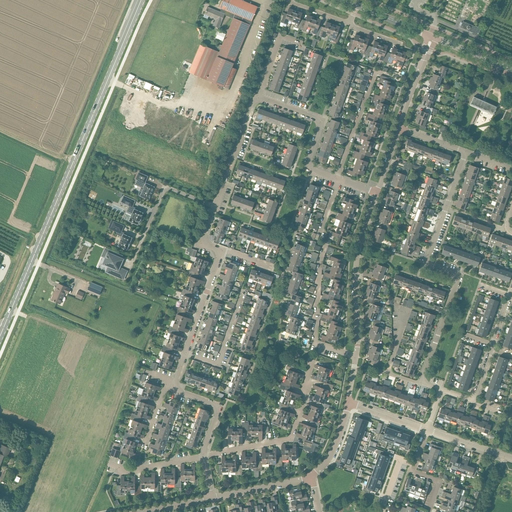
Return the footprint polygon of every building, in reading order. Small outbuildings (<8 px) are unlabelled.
[(192,64),(188,72),(194,74),(193,75),(223,87),(232,68),(234,63),(250,25),(257,7),(240,0),(222,0),(219,8),(221,9),(220,12),(207,7),(204,15),(203,17),(207,19),(208,16),(215,19),(213,26),(214,26),(219,28),(221,23),(224,15),(232,18),(233,19),(225,37),(219,52),(206,46),(200,44),(192,64)] [(292,22),(296,11),(289,8),(287,14),(284,13),(283,16),(281,15),(279,20),(281,20),(280,22),(283,23),(287,25),(288,21),(292,22)] [(300,29),(303,20),(300,19),(302,13),(296,11),(292,22),(295,23),(293,27),(300,29)] [(311,29),(315,18),(307,15),(305,21),(303,20),(300,29),(302,30),(305,31),(307,27),(311,29)] [(319,36),(322,27),(319,26),(321,20),(315,18),(311,29),(314,30),(312,34),(316,35),(319,36)] [(461,25),(460,27),(461,28),(470,32),(469,33),(477,36),(478,35),(481,28),(475,26),(474,26),(463,21),(461,25)] [(329,35),(333,25),(326,22),(324,28),(322,27),(319,36),(321,37),(324,38),(326,34),(329,35)] [(333,25),(329,35),(332,37),(331,41),(337,43),(340,33),(337,32),(340,27),(333,25)] [(218,31),(215,38),(222,41),(225,34),(218,31)] [(358,48),(362,37),(355,35),(353,41),(350,40),(347,50),(348,50),(349,49),(353,51),(355,47),(358,48)] [(366,55),(370,46),(367,45),(369,39),(362,37),(358,48),(362,49),(360,53),(366,55)] [(377,55),(381,44),(374,41),(372,47),(370,46),(366,55),(369,56),(372,58),(374,53),(377,55)] [(385,62),(388,53),(386,52),(388,46),(381,44),(377,55),(380,56),(379,60),(385,62)] [(396,61),(400,51),(393,48),(391,54),(388,53),(385,62),(388,63),(391,64),(392,60),(396,61)] [(400,51),(396,61),(399,63),(398,67),(401,68),(404,60),(406,61),(408,57),(405,56),(406,53),(400,51)] [(289,61),(291,56),(280,52),(279,55),(281,55),(280,58),(289,61)] [(313,53),(312,58),(321,61),(322,58),(323,59),(324,56),(313,53)] [(287,66),(289,61),(280,58),(279,61),(277,61),(276,63),(287,66)] [(312,58),(310,63),(320,67),(321,65),(319,64),(321,61),(312,58)] [(344,66),(343,68),(354,71),(357,72),(358,67),(356,66),(354,66),(355,64),(348,62),(348,63),(347,63),(346,66),(344,66)] [(285,71),(287,66),(276,63),(275,65),(277,66),(276,68),(285,71)] [(310,63),(308,68),(317,71),(318,68),(319,69),(320,67),(310,63)] [(430,80),(440,84),(442,77),(444,78),(447,68),(441,66),(438,75),(438,76),(433,74),(432,78),(431,77),(430,80)] [(284,77),(285,71),(276,68),(275,71),(274,71),(273,73),(284,77)] [(308,68),(306,73),(317,77),(317,75),(316,74),(317,71),(308,68)] [(343,68),(342,70),(344,71),(343,73),(352,77),(354,71),(343,68)] [(282,82),(284,77),(273,73),(272,75),(274,76),(273,79),(282,82)] [(306,73),(304,78),(313,82),(314,79),(316,79),(317,77),(306,73)] [(340,76),(340,78),(350,82),(352,77),(343,73),(342,76),(340,76)] [(380,75),(378,82),(383,83),(381,89),(392,93),(394,87),(389,85),(391,79),(389,78),(380,75)] [(304,78),(303,83),(313,87),(314,85),(312,84),(313,82),(304,78)] [(340,78),(339,80),(341,81),(340,84),(349,87),(350,87),(350,88),(351,88),(353,82),(350,82),(340,78)] [(280,87),(282,82),(273,79),(272,82),(270,81),(269,83),(280,87)] [(438,90),(440,84),(430,80),(428,83),(430,83),(429,87),(433,88),(432,91),(438,93),(439,90),(438,90)] [(278,92),(280,87),(269,83),(268,85),(270,86),(269,89),(278,92)] [(303,83),(301,89),(310,92),(311,89),(312,89),(313,87),(303,83)] [(337,86),(336,88),(340,89),(348,92),(349,92),(350,88),(350,87),(349,87),(340,84),(339,86),(337,86)] [(336,88),(335,90),(337,91),(336,94),(340,95),(347,97),(349,92),(348,92),(340,89),(336,88)] [(301,89),(299,94),(309,97),(310,95),(309,95),(310,92),(301,89)] [(374,94),(373,97),(383,101),(384,98),(390,100),(392,93),(381,89),(379,96),(374,94)] [(437,96),(438,93),(432,91),(431,94),(427,92),(425,96),(424,95),(423,98),(433,102),(435,96),(437,96)] [(299,94),(297,99),(306,102),(307,99),(309,99),(309,97),(299,94)] [(333,96),(333,98),(340,101),(343,102),(345,103),(347,97),(340,95),(336,94),(335,97),(333,96)] [(373,97),(372,100),(377,102),(374,108),(385,112),(388,106),(382,104),(383,101),(373,97)] [(473,97),(470,104),(493,114),(496,107),(485,102),(482,101),(473,97)] [(333,98),(332,101),(333,101),(332,104),(340,107),(341,107),(343,102),(340,101),(333,98)] [(431,108),(433,102),(423,98),(422,101),(423,102),(422,105),(427,107),(425,109),(432,112),(436,113),(437,110),(431,108)] [(330,106),(329,108),(340,112),(341,107),(340,107),(332,104),(331,107),(330,106)] [(261,119),(264,111),(261,110),(262,108),(259,107),(256,118),(261,119)] [(329,108),(328,111),(330,111),(329,114),(332,116),(331,118),(339,120),(341,113),(339,113),(340,112),(329,108)] [(367,113),(366,116),(377,120),(378,117),(383,119),(385,112),(374,108),(372,115),(367,113)] [(430,115),(432,112),(425,109),(424,112),(420,111),(419,114),(418,114),(416,117),(427,120),(429,114),(430,115)] [(266,121),(270,111),(268,110),(267,112),(264,111),(261,119),(266,121)] [(271,123),(274,114),(271,113),(272,112),(270,111),(266,121),(271,123)] [(276,125),(280,115),(278,114),(277,115),(274,114),(271,123),(276,125)] [(282,127),(285,118),(282,117),(282,115),(280,115),(276,125),(282,127)] [(366,116),(365,119),(370,121),(368,127),(379,131),(381,124),(376,122),(377,120),(366,116)] [(286,128),(290,118),(288,117),(287,119),(285,118),(282,127),(286,128)] [(425,126),(427,120),(416,117),(415,120),(417,120),(416,124),(420,125),(419,128),(425,130),(426,127),(425,126)] [(292,130),(295,121),(292,120),(292,119),(290,118),(286,128),(292,130)] [(328,122),(327,124),(338,128),(340,122),(331,119),(330,122),(328,122)] [(297,132),(301,122),(298,121),(298,122),(295,121),(292,130),(297,132)] [(301,122),(297,132),(302,134),(305,125),(302,124),(303,122),(301,122)] [(327,124),(326,126),(328,127),(327,130),(336,133),(338,128),(327,124)] [(439,131),(445,134),(447,128),(441,125),(439,131)] [(360,132),(359,135),(370,139),(371,136),(376,138),(379,131),(368,127),(365,133),(360,132)] [(324,132),(324,134),(334,138),(336,133),(327,130),(326,133),(324,132)] [(324,134),(323,136),(324,137),(324,140),(333,143),(332,143),(334,144),(334,143),(335,138),(334,138),(324,134)] [(359,135),(358,138),(363,140),(361,146),(372,150),(374,143),(369,141),(370,139),(359,135)] [(411,152),(414,143),(411,142),(411,140),(408,139),(405,148),(404,151),(407,152),(408,151),(411,152)] [(255,152),(259,142),(253,140),(250,149),(253,150),(253,151),(255,152)] [(321,142),(320,144),(331,148),(332,143),(333,143),(324,140),(322,143),(321,142)] [(261,152),(264,143),(259,142),(255,152),(257,153),(257,151),(261,152)] [(417,154),(420,145),(414,143),(411,152),(410,153),(414,154),(417,155),(417,154)] [(287,149),(297,153),(298,151),(296,150),(297,147),(289,144),(287,149)] [(320,144),(319,147),(321,147),(320,150),(329,153),(331,148),(320,144)] [(269,145),(265,156),(267,156),(268,155),(271,156),(274,147),(269,145)] [(424,154),(426,147),(420,145),(417,154),(417,155),(419,156),(420,155),(423,156),(424,154)] [(354,151),(353,154),(354,154),(363,157),(364,155),(370,157),(372,150),(361,146),(359,152),(354,151)] [(431,154),(432,149),(426,147),(424,154),(423,156),(426,157),(426,159),(429,160),(431,154)] [(296,155),(297,153),(287,149),(285,154),(294,157),(295,154),(296,155)] [(437,154),(438,152),(432,149),(431,154),(429,160),(431,161),(432,159),(435,160),(437,154)] [(317,152),(316,155),(327,158),(329,153),(320,150),(319,153),(317,152)] [(441,164),(444,154),(445,154),(438,152),(437,154),(435,160),(439,162),(438,163),(441,164)] [(293,160),(294,157),(285,154),(283,159),(294,163),(294,161),(293,160)] [(353,154),(352,157),(357,159),(354,165),(365,169),(368,162),(362,160),(363,157),(354,154),(353,154)] [(444,154),(441,164),(444,165),(444,164),(448,165),(449,162),(450,162),(451,159),(450,159),(451,156),(445,154),(444,154)] [(316,155),(316,157),(317,157),(316,161),(326,164),(328,159),(327,158),(316,155)] [(293,165),(294,163),(283,159),(281,164),(290,168),(291,164),(293,165)] [(241,175),(244,166),(241,165),(242,164),(240,163),(236,174),(241,175)] [(347,169),(346,173),(357,176),(358,174),(363,175),(365,169),(354,165),(352,171),(347,169)] [(477,174),(477,173),(479,170),(482,171),(483,168),(479,167),(478,168),(470,165),(468,171),(477,174)] [(246,177),(250,167),(248,166),(247,168),(244,166),(241,175),(246,177)] [(251,179),(255,170),(252,169),(252,167),(250,167),(246,177),(251,179)] [(407,176),(409,170),(403,168),(401,174),(396,172),(395,176),(394,175),(393,178),(403,181),(405,176),(407,176)] [(256,181),(260,170),(258,169),(257,171),(255,170),(251,179),(256,181)] [(261,183),(265,174),(262,173),(262,171),(260,170),(256,181),(261,183)] [(481,174),(477,173),(477,174),(468,171),(466,177),(475,180),(475,179),(476,176),(480,177),(481,174)] [(137,180),(135,184),(143,188),(140,196),(148,200),(154,187),(153,187),(146,184),(146,183),(145,184),(144,183),(147,177),(138,173),(135,179),(137,180)] [(266,184),(270,174),(268,173),(268,175),(265,174),(261,183),(266,184)] [(271,186),(275,178),(272,177),(273,175),(270,174),(266,184),(271,186)] [(276,188),(281,178),(278,177),(278,179),(275,178),(271,186),(276,188)] [(426,183),(442,189),(443,186),(436,184),(437,180),(428,177),(426,183)] [(483,182),(475,179),(475,180),(466,177),(463,183),(464,183),(473,186),(473,185),(474,182),(482,185),(482,184),(483,182)] [(502,183),(511,186),(511,184),(511,179),(504,177),(503,182),(499,181),(498,183),(502,184),(502,183)] [(281,178),(276,188),(282,190),(285,181),(282,180),(283,178),(281,178)] [(401,188),(403,181),(393,178),(392,181),(393,181),(392,185),(396,186),(395,189),(401,191),(402,188),(401,188)] [(441,192),(442,189),(426,183),(424,190),(432,193),(433,189),(441,192)] [(476,186),(473,185),(473,186),(464,183),(463,183),(461,189),(471,192),(471,191),(472,188),(476,189),(476,186)] [(509,192),(511,186),(502,183),(502,184),(500,188),(497,187),(496,189),(500,190),(500,189),(509,192)] [(306,189),(317,193),(319,187),(310,184),(309,187),(307,187),(306,189)] [(315,198),(317,193),(306,189),(306,191),(307,192),(306,194),(315,198)] [(400,195),(401,191),(395,189),(394,192),(390,191),(389,194),(387,193),(386,196),(396,200),(398,194),(400,195)] [(474,192),(471,191),(471,192),(461,189),(459,195),(468,198),(469,197),(470,193),(474,195),(474,192)] [(507,198),(509,192),(500,189),(500,190),(498,194),(495,193),(494,195),(497,196),(498,195),(507,198)] [(431,196),(432,193),(424,190),(421,196),(437,202),(438,199),(431,196)] [(313,203),(315,198),(306,194),(305,197),(304,197),(303,199),(313,203)] [(235,207),(239,197),(233,195),(230,204),(233,205),(233,207),(235,207)] [(474,199),(469,197),(468,198),(459,195),(457,201),(466,204),(467,203),(468,199),(473,201),(474,199)] [(505,204),(507,198),(498,195),(497,196),(496,200),(493,198),(492,201),(495,202),(496,201),(505,204)] [(123,196),(120,202),(129,206),(127,212),(132,214),(129,221),(137,225),(139,221),(141,217),(143,213),(134,209),(135,208),(132,207),(135,201),(123,196)] [(344,208),(355,212),(357,205),(352,203),(353,200),(342,196),(341,200),(346,202),(344,208)] [(394,206),(396,200),(386,196),(385,199),(387,200),(385,203),(390,205),(389,207),(395,210),(396,207),(394,206)] [(436,204),(437,202),(421,196),(419,202),(428,205),(429,202),(436,204)] [(241,208),(244,199),(239,197),(235,207),(237,208),(238,207),(241,208)] [(245,211),(249,201),(244,199),(241,208),(244,209),(243,210),(245,211)] [(267,204),(277,208),(278,206),(277,206),(278,202),(269,199),(267,204)] [(313,203),(303,199),(302,201),(304,202),(303,205),(312,208),(313,208),(314,203),(313,203)] [(249,201),(245,211),(247,212),(248,210),(251,211),(254,202),(249,201)] [(470,204),(467,203),(466,204),(457,201),(455,207),(464,210),(466,205),(469,207),(470,204)] [(503,210),(505,204),(496,201),(495,202),(494,206),(491,204),(490,207),(493,208),(494,207),(503,210)] [(427,208),(428,205),(419,202),(417,208),(433,214),(434,211),(427,208)] [(277,210),(277,208),(267,204),(265,210),(274,213),(275,210),(277,210)] [(310,213),(312,208),(303,205),(302,207),(300,207),(299,209),(310,213)] [(394,212),(395,210),(389,207),(388,210),(383,209),(382,212),(381,212),(380,215),(390,218),(392,212),(394,212)] [(501,216),(503,210),(494,207),(493,208),(492,212),(489,210),(486,210),(485,212),(488,213),(491,214),(492,213),(501,216)] [(353,218),(355,212),(344,208),(342,214),(337,212),(336,215),(340,217),(346,219),(347,216),(353,218)] [(432,217),(433,214),(417,208),(415,214),(424,218),(425,214),(432,217)] [(308,218),(310,213),(299,209),(298,211),(300,212),(299,215),(308,218)] [(273,216),(274,213),(265,210),(263,215),(274,218),(274,216),(273,216)] [(499,222),(501,216),(492,213),(491,214),(490,218),(487,217),(486,219),(490,220),(490,219),(499,222)] [(422,221),(424,218),(415,214),(413,220),(429,226),(430,223),(422,221)] [(273,220),(274,218),(263,215),(261,220),(270,223),(271,220),(273,220)] [(309,218),(308,218),(299,215),(298,218),(296,217),(295,219),(307,223),(309,218)] [(345,222),(346,219),(340,217),(336,215),(335,219),(340,220),(337,226),(348,230),(351,224),(345,222)] [(388,224),(390,218),(380,215),(379,218),(380,218),(379,222),(383,223),(382,226),(388,228),(390,229),(391,227),(389,226),(389,225),(388,224)] [(458,227),(461,218),(455,215),(452,224),(456,226),(455,230),(458,230),(459,227),(458,227)] [(464,229),(467,220),(461,218),(458,227),(459,227),(462,228),(461,232),(463,233),(465,229),(464,229)] [(305,229),(307,223),(295,219),(295,221),(296,222),(295,225),(299,227),(298,230),(303,231),(304,228),(305,229)] [(428,229),(429,226),(413,220),(411,226),(419,229),(420,226),(428,229)] [(470,231),(473,222),(467,220),(464,229),(465,229),(468,230),(467,234),(469,235),(471,231),(470,231)] [(114,221),(111,228),(117,231),(117,233),(117,235),(122,237),(118,246),(126,250),(127,250),(127,249),(128,246),(129,246),(130,242),(131,238),(132,238),(131,238),(123,234),(124,233),(121,232),(124,226),(114,221)] [(476,233),(479,224),(473,222),(470,231),(471,231),(474,232),(473,236),(475,237),(476,233)] [(481,235),(485,226),(479,224),(476,233),(480,235),(479,238),(481,239),(482,236),(483,235),(481,235)] [(346,237),(348,230),(337,226),(335,233),(330,231),(329,234),(340,238),(341,235),(346,237)] [(387,231),(388,228),(382,226),(381,229),(377,227),(376,231),(374,230),(373,233),(383,237),(385,231),(387,231)] [(418,233),(419,229),(411,226),(408,233),(424,238),(425,235),(418,233)] [(483,235),(482,236),(486,237),(485,240),(487,241),(488,238),(488,237),(491,228),(485,226),(481,235),(483,235)] [(381,243),(383,237),(373,233),(372,236),(374,236),(372,240),(377,242),(376,244),(382,246),(383,243),(381,243)] [(423,241),(424,238),(408,233),(406,239),(415,242),(416,238),(423,241)] [(493,245),(492,248),(490,253),(493,254),(494,249),(495,249),(496,245),(495,245),(498,236),(492,234),(489,243),(493,245)] [(501,247),(504,238),(498,236),(495,245),(496,245),(499,247),(498,250),(501,251),(502,247),(501,247)] [(507,249),(510,240),(504,238),(501,247),(502,247),(505,249),(504,252),(506,253),(508,250),(507,249)] [(414,245),(415,242),(406,239),(404,245),(420,250),(421,248),(414,245)] [(450,247),(449,246),(446,245),(447,242),(445,241),(443,245),(444,245),(441,254),(447,256),(450,247)] [(293,248),(304,252),(306,245),(298,242),(297,244),(296,247),(294,246),(293,248)] [(457,249),(455,248),(452,247),(453,244),(451,243),(449,246),(450,247),(447,256),(454,258),(457,249)] [(419,253),(420,250),(404,245),(402,251),(401,254),(405,255),(406,253),(410,254),(412,251),(419,253)] [(463,251),(461,251),(458,249),(459,246),(457,245),(455,248),(457,249),(454,258),(460,260),(463,251)] [(194,257),(196,253),(197,250),(188,247),(186,251),(192,253),(191,256),(194,257)] [(469,253),(467,253),(464,251),(465,248),(462,247),(461,251),(463,251),(460,260),(465,262),(469,253)] [(302,257),(304,252),(293,248),(292,251),(294,251),(293,254),(302,257)] [(474,255),(473,255),(470,254),(471,250),(468,249),(467,253),(469,253),(465,262),(471,264),(474,255)] [(105,250),(102,256),(106,258),(103,264),(111,267),(109,273),(120,278),(123,270),(118,268),(122,260),(113,256),(114,253),(105,250)] [(474,255),(471,264),(477,266),(480,257),(475,256),(477,252),(474,251),(473,255),(474,255)] [(300,262),(302,257),(293,254),(292,257),(290,256),(290,258),(300,262)] [(341,271),(342,271),(345,265),(339,263),(340,260),(330,256),(329,259),(333,261),(331,268),(341,271)] [(194,264),(205,268),(206,265),(210,266),(211,263),(196,257),(194,264)] [(298,267),(300,262),(290,258),(289,261),(290,261),(290,264),(298,267)] [(487,264),(483,263),(484,259),(482,258),(481,262),(482,263),(479,271),(485,274),(488,264),(487,264)] [(494,266),(493,266),(489,265),(490,261),(488,260),(487,264),(488,264),(485,274),(491,275),(494,266)] [(374,270),(384,274),(386,267),(382,266),(383,263),(377,261),(376,264),(377,264),(376,268),(375,267),(374,270)] [(223,266),(237,270),(239,265),(230,262),(229,265),(224,263),(223,266)] [(500,268),(499,268),(495,267),(496,263),(494,263),(493,266),(494,266),(491,275),(497,278),(500,268)] [(204,271),(205,268),(194,264),(192,270),(189,270),(188,273),(198,276),(199,273),(207,276),(208,273),(204,271)] [(297,272),(298,267),(290,264),(289,267),(287,266),(286,269),(292,271),(297,272)] [(506,270),(505,270),(501,269),(502,266),(500,265),(499,268),(500,268),(497,278),(503,280),(506,270)] [(235,276),(237,270),(223,266),(222,268),(227,270),(226,272),(235,276)] [(506,270),(503,280),(509,282),(511,273),(507,271),(508,268),(506,267),(505,270),(506,270)] [(340,278),(342,271),(341,271),(331,268),(329,274),(324,272),(322,278),(328,280),(329,278),(334,279),(335,276),(340,278)] [(381,280),(384,274),(374,270),(372,273),(374,273),(373,277),(372,276),(371,279),(382,284),(383,280),(381,280)] [(303,274),(297,272),(292,271),(291,273),(293,274),(292,276),(301,280),(303,274)] [(233,281),(235,276),(226,272),(225,275),(220,274),(220,276),(233,281)] [(197,279),(198,276),(188,273),(187,276),(189,277),(187,283),(198,287),(199,283),(204,285),(205,282),(197,279)] [(398,287),(402,277),(396,275),(394,278),(392,278),(390,282),(392,283),(396,285),(396,286),(398,287)] [(231,286),(233,281),(220,276),(219,278),(223,280),(222,283),(231,286)] [(299,285),(301,280),(292,276),(291,279),(289,279),(289,281),(299,285)] [(405,288),(408,279),(402,277),(398,287),(401,288),(402,287),(405,288)] [(340,292),(341,292),(344,285),(338,284),(339,281),(334,279),(330,288),(340,292)] [(381,287),(382,284),(371,279),(370,282),(371,283),(369,286),(368,286),(367,289),(377,293),(379,286),(381,287)] [(411,291),(414,281),(408,279),(405,288),(408,289),(408,290),(411,291)] [(297,290),(299,285),(289,281),(288,283),(289,284),(288,287),(297,290)] [(417,292),(420,283),(414,281),(411,291),(413,292),(414,291),(417,292)] [(91,282),(87,290),(99,295),(102,287),(91,282)] [(197,290),(198,287),(187,283),(185,289),(183,289),(182,292),(191,295),(192,292),(200,295),(201,292),(197,290)] [(229,291),(231,286),(222,283),(221,285),(217,284),(216,286),(229,291)] [(423,296),(426,285),(420,283),(417,292),(421,293),(420,295),(423,296)] [(68,294),(70,289),(67,288),(58,284),(53,295),(51,300),(60,304),(65,293),(68,294)] [(430,296),(433,288),(426,285),(423,296),(426,296),(426,295),(430,296)] [(228,296),(229,291),(216,286),(215,288),(220,290),(219,293),(228,296)] [(295,295),(297,290),(288,287),(287,289),(286,289),(285,291),(291,294),(291,293),(295,295)] [(339,299),(341,292),(340,292),(330,288),(328,295),(323,293),(322,296),(328,298),(332,300),(333,297),(339,299)] [(435,300),(439,290),(433,288),(430,296),(433,297),(432,299),(435,300)] [(375,298),(377,293),(367,289),(366,291),(367,292),(366,295),(369,296),(368,299),(378,303),(379,300),(375,298)] [(81,300),(84,293),(78,290),(75,298),(81,300)] [(439,290),(435,300),(438,301),(439,299),(442,301),(445,292),(439,290)] [(190,298),(191,295),(182,292),(181,295),(183,295),(181,302),(192,306),(193,302),(197,304),(198,300),(190,298)] [(226,301),(228,296),(219,293),(218,296),(216,295),(215,298),(226,301)] [(302,297),(295,295),(291,293),(291,294),(290,296),(292,296),(291,299),(300,302),(302,297)] [(256,303),(267,307),(268,304),(266,304),(267,301),(258,298),(256,303)] [(487,304),(496,307),(498,301),(489,298),(487,304)] [(298,307),(300,302),(291,299),(290,302),(288,301),(287,304),(298,307)] [(384,305),(378,303),(368,299),(367,302),(372,304),(371,307),(369,307),(368,310),(378,314),(381,307),(383,308),(384,305)] [(329,309),(340,313),(342,306),(337,304),(338,301),(333,300),(329,309)] [(212,307),(221,310),(223,304),(212,301),(211,303),(213,304),(212,307)] [(191,309),(192,306),(181,302),(179,308),(176,307),(175,310),(185,314),(185,311),(194,314),(195,311),(191,309)] [(266,309),(267,307),(256,303),(254,308),(263,311),(264,308),(266,309)] [(296,312),(298,307),(287,304),(286,306),(288,306),(287,309),(296,312)] [(494,313),(496,307),(487,304),(485,310),(494,313)] [(219,315),(221,310),(212,307),(211,309),(209,309),(208,311),(219,315)] [(262,314),(263,311),(254,308),(253,313),(263,317),(264,315),(262,314)] [(294,317),(296,312),(287,309),(286,312),(284,311),(283,314),(290,316),(294,317)] [(338,320),(340,313),(329,309),(327,315),(322,314),(321,317),(326,319),(330,320),(331,320),(332,318),(338,320)] [(184,316),(185,314),(175,310),(174,314),(176,314),(174,321),(185,324),(186,321),(191,323),(192,319),(184,316)] [(376,319),(378,314),(368,310),(367,313),(369,313),(367,317),(375,319),(373,322),(380,324),(381,321),(376,319)] [(492,319),(494,313),(485,310),(483,316),(492,319)] [(217,320),(219,315),(208,311),(208,313),(209,314),(208,317),(217,320)] [(423,318),(432,321),(433,318),(434,319),(435,315),(423,311),(422,314),(424,315),(423,318)] [(262,319),(263,317),(253,313),(251,318),(260,321),(261,318),(262,319)] [(300,319),(294,317),(290,316),(289,318),(290,319),(289,322),(301,326),(303,321),(300,320),(300,319)] [(490,325),(492,319),(483,316),(481,322),(490,325)] [(215,325),(217,320),(208,317),(207,320),(206,319),(205,321),(215,325)] [(337,322),(331,320),(330,320),(326,319),(321,317),(320,320),(330,324),(328,330),(339,334),(341,327),(336,325),(337,322)] [(259,324),(260,321),(251,318),(249,323),(259,327),(260,325),(259,324)] [(430,325),(432,321),(423,318),(421,324),(431,328),(432,325),(430,325)] [(184,328),(185,324),(174,321),(172,327),(170,326),(169,329),(178,333),(179,330),(187,333),(188,329),(184,328)] [(214,330),(215,325),(205,321),(204,324),(206,324),(205,327),(214,330)] [(301,326),(289,322),(288,324),(287,324),(286,326),(299,331),(301,326)] [(383,326),(380,324),(373,322),(372,325),(374,326),(373,328),(371,328),(370,331),(380,335),(382,328),(383,326)] [(488,331),(490,325),(481,322),(479,328),(488,331)] [(259,329),(259,327),(249,323),(247,328),(256,332),(257,329),(259,329)] [(430,331),(431,328),(421,324),(418,330),(427,334),(428,330),(430,331)] [(297,336),(299,331),(286,326),(285,328),(287,329),(286,332),(297,336)] [(212,335),(214,330),(205,327),(204,330),(202,329),(201,331),(212,335)] [(255,334),(256,332),(247,328),(245,334),(256,337),(257,335),(255,334)] [(485,337),(488,331),(479,328),(477,334),(485,337)] [(177,335),(178,333),(169,329),(168,333),(170,333),(168,340),(179,343),(180,340),(184,341),(185,338),(177,335)] [(337,341),(339,334),(328,330),(326,336),(321,334),(320,338),(321,338),(325,340),(330,342),(331,339),(337,341)] [(426,337),(427,334),(418,330),(416,337),(426,340),(427,337),(426,337)] [(210,340),(212,335),(201,331),(200,334),(202,334),(201,337),(210,340)] [(378,341),(380,335),(370,331),(369,334),(370,334),(369,338),(373,340),(372,343),(378,344),(379,341),(378,341)] [(255,339),(256,337),(245,334),(243,339),(252,342),(254,339),(255,339)] [(211,341),(210,340),(201,337),(200,340),(198,339),(198,342),(209,346),(211,341)] [(425,343),(426,340),(416,337),(414,343),(423,346),(424,343),(425,343)] [(251,345),(252,342),(243,339),(242,344),(252,347),(253,345),(251,345)] [(177,347),(179,343),(168,340),(165,346),(163,345),(162,348),(171,352),(172,349),(181,352),(182,348),(177,347)] [(511,342),(505,340),(503,346),(511,349),(511,347),(511,342)] [(207,351),(209,346),(198,342),(197,344),(198,344),(197,348),(202,349),(202,351),(206,353),(206,351),(207,351)] [(383,346),(378,344),(372,343),(371,345),(372,345),(371,349),(369,349),(368,352),(380,356),(379,355),(381,349),(382,350),(383,346)] [(422,349),(423,346),(414,343),(412,349),(422,352),(423,350),(422,349)] [(251,350),(252,347),(242,344),(240,349),(249,352),(250,349),(251,350)] [(470,353),(479,356),(481,350),(472,347),(470,353)] [(171,354),(171,352),(162,348),(161,352),(163,352),(161,359),(172,363),(173,359),(178,360),(179,357),(171,354)] [(421,355),(422,352),(412,349),(410,355),(419,358),(420,355),(421,355)] [(377,365),(380,356),(368,352),(367,354),(369,355),(368,358),(372,360),(371,363),(377,365)] [(477,362),(479,356),(470,353),(468,359),(477,362)] [(417,361),(419,358),(410,355),(408,361),(418,365),(419,362),(417,361)] [(506,366),(506,365),(507,361),(511,362),(511,360),(507,358),(507,359),(499,356),(497,362),(506,366)] [(240,362),(250,366),(251,364),(249,363),(250,360),(241,357),(240,362)] [(171,366),(172,363),(161,359),(159,365),(174,370),(175,367),(171,366)] [(475,368),(477,362),(468,359),(466,365),(475,368)] [(417,367),(418,365),(408,361),(405,367),(414,370),(416,366),(417,367)] [(249,368),(250,366),(240,362),(238,367),(247,371),(248,368),(249,368)] [(510,366),(506,365),(506,366),(497,362),(495,368),(503,372),(504,371),(505,367),(509,368),(510,369),(511,367),(510,366)] [(316,364),(314,368),(319,369),(317,373),(328,377),(331,370),(333,371),(334,368),(325,364),(324,367),(316,364)] [(472,374),(475,368),(466,365),(464,371),(472,374)] [(286,376),(297,380),(298,377),(302,378),(303,375),(295,372),(296,369),(287,366),(284,373),(286,374),(286,376)] [(246,373),(247,371),(238,367),(236,372),(246,376),(247,374),(246,373)] [(413,374),(414,370),(405,367),(404,370),(403,370),(402,373),(404,374),(413,377),(414,374),(413,374)] [(507,372),(504,371),(503,372),(495,368),(493,373),(502,377),(502,376),(503,373),(508,375),(509,373),(507,372)] [(189,384),(192,373),(187,371),(186,375),(184,380),(187,381),(186,383),(189,384)] [(470,380),(472,374),(464,371),(462,377),(470,380)] [(246,378),(246,376),(236,372),(234,378),(243,381),(244,378),(246,378)] [(194,384),(198,375),(192,373),(189,384),(191,385),(191,383),(194,384)] [(312,374),(311,378),(324,382),(323,385),(332,388),(333,385),(326,383),(328,377),(317,373),(316,376),(312,374)] [(505,378),(502,376),(502,377),(493,373),(490,380),(499,383),(500,383),(501,379),(505,380),(506,380),(507,378),(505,378)] [(199,388),(203,377),(203,376),(200,375),(199,376),(198,375),(194,384),(197,385),(197,387),(199,388)] [(295,383),(297,380),(286,376),(283,382),(281,382),(280,385),(289,388),(290,385),(298,388),(300,385),(295,383)] [(369,393),(375,377),(372,376),(371,379),(368,377),(366,381),(367,381),(366,382),(363,390),(369,393)] [(205,388),(208,379),(203,377),(199,388),(201,388),(202,387),(205,388)] [(376,394),(378,387),(375,385),(378,378),(375,377),(369,393),(376,395),(376,394)] [(468,386),(470,380),(462,377),(460,383),(468,386)] [(209,391),(213,380),(208,378),(208,379),(205,388),(207,389),(207,390),(209,391)] [(242,383),(243,381),(234,378),(232,383),(243,386),(244,384),(242,383)] [(217,392),(219,385),(217,385),(218,382),(218,381),(213,380),(209,391),(211,392),(212,390),(215,391),(217,392)] [(382,396),(387,381),(385,380),(382,387),(378,386),(378,387),(376,394),(382,396)] [(505,384),(500,383),(499,383),(490,380),(488,386),(497,389),(497,388),(499,385),(504,386),(505,384)] [(388,399),(391,390),(388,389),(390,382),(387,381),(382,396),(388,399)] [(143,389),(154,393),(155,389),(160,390),(161,387),(146,382),(143,389)] [(242,389),(243,386),(232,383),(231,388),(239,391),(240,388),(242,389)] [(466,392),(468,386),(460,383),(457,389),(466,392)] [(394,401),(400,385),(397,384),(394,392),(391,390),(388,399),(394,401)] [(288,391),(289,388),(280,385),(279,388),(286,390),(284,397),(295,401),(296,397),(300,399),(301,395),(288,391)] [(314,385),(312,388),(317,390),(315,393),(326,397),(329,391),(331,392),(332,388),(323,385),(322,388),(314,385)] [(400,403),(403,395),(400,394),(403,386),(400,385),(394,401),(400,403)] [(504,391),(497,388),(497,389),(488,386),(486,392),(495,395),(495,394),(497,391),(503,393),(504,391)] [(238,394),(239,391),(231,388),(229,393),(239,397),(240,394),(238,394)] [(153,396),(154,393),(143,389),(141,395),(139,394),(138,397),(147,401),(148,398),(156,401),(157,398),(153,396)] [(407,404),(412,390),(409,389),(406,396),(403,395),(400,403),(407,405),(407,404)] [(414,404),(416,399),(415,398),(415,399),(412,398),(415,391),(412,390),(407,404),(407,405),(413,407),(414,404)] [(419,409),(424,393),(422,392),(419,400),(416,399),(414,404),(413,407),(419,409)] [(499,396),(495,394),(495,395),(486,392),(484,398),(493,401),(494,397),(498,398),(499,396)] [(310,395),(309,398),(317,401),(316,404),(317,404),(325,407),(327,404),(324,403),(326,397),(315,393),(314,397),(310,395)] [(424,393),(419,409),(425,411),(428,403),(424,402),(427,394),(424,393)] [(146,403),(147,401),(138,397),(137,400),(139,401),(136,408),(147,412),(149,408),(153,410),(154,406),(146,403)] [(293,404),(295,401),(284,397),(281,403),(279,402),(278,405),(288,409),(289,406),(296,409),(298,405),(293,404)] [(163,405),(177,410),(179,404),(170,401),(169,404),(164,402),(163,405)] [(449,404),(450,404),(447,402),(444,410),(441,409),(438,417),(444,419),(449,404)] [(307,404),(306,407),(310,409),(309,412),(320,416),(322,410),(324,410),(325,407),(317,404),(316,404),(315,407),(307,404)] [(450,421),(453,412),(453,413),(450,412),(452,405),(450,404),(449,404),(444,419),(450,421),(451,421),(450,421)] [(175,415),(177,410),(163,405),(163,407),(167,409),(166,411),(175,415)] [(287,411),(288,409),(278,405),(277,408),(279,409),(277,416),(288,419),(289,416),(293,418),(295,414),(287,411)] [(456,423),(462,407),(459,406),(456,414),(453,412),(450,421),(451,421),(456,423)] [(463,425),(466,416),(465,416),(465,417),(462,416),(465,408),(462,407),(456,423),(463,425)] [(146,415),(147,412),(136,408),(134,414),(132,413),(131,416),(140,419),(141,417),(149,420),(151,417),(146,415)] [(198,414),(208,418),(209,415),(208,415),(209,411),(200,408),(198,414)] [(469,426),(474,411),(472,410),(469,418),(466,416),(463,425),(462,428),(464,429),(465,428),(466,426),(469,426)] [(161,413),(160,415),(173,420),(175,415),(166,411),(165,414),(161,413)] [(478,421),(475,420),(477,412),(474,411),(469,426),(475,429),(478,421)] [(303,414),(302,417),(310,420),(309,423),(319,426),(320,423),(318,422),(320,416),(309,412),(308,415),(303,414)] [(208,420),(208,418),(198,414),(196,419),(205,422),(206,419),(208,420)] [(163,422),(172,425),(173,420),(160,415),(159,417),(164,419),(163,422)] [(481,432),(487,416),(484,415),(481,422),(478,421),(475,429),(481,432)] [(139,422),(140,419),(131,416),(130,419),(132,420),(130,426),(141,430),(142,427),(146,428),(147,425),(139,422)] [(287,423),(288,419),(277,416),(275,422),(273,421),(271,424),(281,427),(282,425),(290,428),(291,424),(287,423)] [(487,416),(481,432),(487,434),(490,426),(487,424),(489,417),(487,416)] [(356,417),(355,422),(362,425),(365,426),(367,426),(369,421),(366,420),(356,417)] [(204,425),(205,422),(196,419),(194,424),(205,428),(206,425),(204,425)] [(170,430),(172,425),(163,422),(162,424),(157,423),(156,425),(170,430)] [(235,431),(235,440),(238,440),(238,445),(242,445),(242,432),(245,432),(245,422),(242,422),(242,429),(237,429),(237,431),(235,431)] [(248,422),(245,422),(245,432),(248,432),(248,441),(251,441),(251,436),(255,436),(255,425),(253,425),(248,424),(248,422)] [(257,425),(255,425),(255,436),(258,436),(258,441),(262,441),(262,432),(268,432),(268,427),(265,427),(265,422),(262,422),(262,425),(257,425)] [(300,423),(299,426),(303,427),(302,431),(313,435),(316,428),(318,429),(319,426),(309,423),(309,425),(300,423)] [(204,430),(205,428),(194,424),(193,429),(201,432),(202,429),(204,430)] [(168,435),(170,430),(156,425),(155,427),(160,429),(159,432),(168,435)] [(140,434),(141,430),(130,426),(128,433),(125,432),(124,435),(133,438),(135,435),(143,438),(144,435),(140,434)] [(228,426),(225,426),(225,436),(228,436),(228,445),(231,445),(231,440),(235,440),(235,431),(235,429),(233,429),(228,428),(228,426)] [(380,433),(378,439),(381,440),(382,439),(387,441),(391,429),(385,426),(382,434),(380,433)] [(201,435),(201,432),(193,429),(191,434),(201,438),(202,435),(201,435)] [(391,429),(387,441),(393,443),(394,441),(397,431),(391,429)] [(297,433),(295,436),(304,439),(303,442),(304,442),(312,445),(313,442),(311,441),(313,435),(302,431),(301,434),(297,433)] [(352,431),(350,436),(360,439),(362,435),(352,431)] [(397,431),(394,441),(400,443),(403,433),(397,431)] [(166,440),(168,435),(159,432),(158,435),(153,433),(153,435),(166,440)] [(403,433),(400,443),(399,446),(404,448),(404,449),(408,450),(410,444),(407,443),(410,435),(403,433)] [(201,440),(201,438),(191,434),(189,439),(198,442),(199,439),(201,440)] [(132,441),(133,438),(124,435),(123,438),(125,439),(123,445),(134,449),(135,446),(140,447),(141,444),(132,441)] [(164,445),(166,440),(153,435),(152,437),(156,439),(155,442),(164,445)] [(347,435),(346,440),(358,445),(360,439),(350,436),(347,435)] [(197,445),(198,442),(189,439),(187,444),(198,448),(199,446),(197,445)] [(346,440),(344,445),(357,449),(358,445),(346,440)] [(163,450),(164,445),(155,442),(154,445),(150,443),(149,446),(163,450)] [(438,455),(440,450),(441,451),(443,448),(431,443),(428,449),(430,450),(429,452),(438,455)] [(7,457),(10,449),(0,444),(0,466),(4,456),(7,457)] [(289,460),(289,449),(285,449),(285,444),(282,444),(282,457),(279,457),(279,467),(279,471),(282,471),(283,467),(282,467),(282,460),(289,460)] [(133,453),(134,449),(123,445),(121,452),(136,457),(137,454),(133,453)] [(344,445),(342,450),(355,454),(357,449),(344,445)] [(161,455),(163,450),(149,446),(148,448),(153,449),(152,452),(161,455)] [(117,458),(119,451),(113,448),(111,453),(110,455),(117,458)] [(268,464),(269,453),(265,453),(265,448),(262,448),(262,461),(259,461),(259,471),(262,471),(262,464),(268,464)] [(279,467),(279,457),(276,457),(276,448),(272,448),(272,453),(269,453),(268,464),(275,464),(275,467),(279,467)] [(342,450),(341,455),(353,459),(355,454),(342,450)] [(374,459),(376,460),(387,464),(390,457),(382,454),(383,452),(377,450),(375,453),(377,453),(374,459)] [(249,468),(249,457),(245,457),(245,452),(242,452),(242,465),(239,465),(239,475),(242,475),(242,468),(249,468)] [(259,471),(259,461),(256,461),(256,452),(252,452),(252,457),(249,457),(249,468),(255,468),(255,471),(259,471)] [(440,456),(438,455),(429,452),(428,454),(424,453),(423,456),(436,460),(438,461),(440,456)] [(449,466),(448,467),(451,468),(451,469),(450,469),(449,471),(450,472),(455,474),(456,471),(459,462),(456,462),(457,460),(458,457),(457,457),(452,455),(453,453),(451,453),(450,456),(452,457),(451,458),(449,466)] [(341,455),(339,461),(346,463),(345,466),(350,468),(353,459),(341,455)] [(229,472),(229,461),(225,461),(225,456),(222,456),(222,465),(219,465),(218,475),(222,475),(222,472),(229,472)] [(239,475),(239,465),(236,465),(236,456),(232,456),(232,461),(229,461),(229,472),(235,472),(235,475),(239,475)] [(434,465),(436,460),(423,456),(422,459),(426,460),(426,462),(434,465)] [(459,462),(456,471),(461,473),(467,457),(464,456),(461,463),(459,462)] [(467,457),(461,473),(466,475),(469,466),(467,465),(470,458),(467,457)] [(376,460),(374,465),(385,469),(387,464),(376,460)] [(432,471),(434,465),(426,462),(425,465),(423,464),(421,470),(429,472),(430,470),(432,471)] [(188,481),(188,469),(184,469),(184,464),(181,465),(181,477),(178,477),(178,487),(181,487),(181,481),(188,481)] [(188,469),(188,481),(194,481),(194,483),(198,483),(198,473),(195,473),(195,465),(191,465),(191,469),(188,469)] [(374,465),(372,470),(384,474),(385,469),(374,465)] [(469,466),(466,475),(474,477),(478,467),(475,466),(474,468),(469,466)] [(168,485),(168,473),(164,473),(164,469),(161,468),(161,482),(158,482),(157,491),(161,491),(161,485),(168,485)] [(178,487),(178,477),(175,477),(175,469),(171,469),(171,473),(168,473),(168,485),(174,485),(174,487),(178,487)] [(372,470),(370,476),(381,480),(384,474),(372,470)] [(148,489),(148,477),(144,477),(144,473),(141,473),(141,486),(138,486),(138,495),(141,495),(141,489),(148,489)] [(157,491),(158,482),(155,482),(155,473),(151,473),(151,477),(148,477),(148,489),(154,489),(154,491),(157,491)] [(369,475),(367,481),(379,486),(381,480),(370,476),(369,475)] [(128,493),(128,481),(124,481),(124,477),(121,477),(121,482),(121,488),(118,488),(117,495),(121,495),(121,493),(128,493)] [(138,495),(138,486),(135,486),(135,477),(131,477),(131,481),(128,481),(128,493),(134,493),(134,495),(138,495)] [(414,494),(420,478),(417,477),(414,485),(412,484),(409,493),(414,494)] [(409,493),(412,484),(410,483),(411,479),(408,478),(404,491),(409,493)] [(419,496),(422,488),(420,487),(423,480),(420,478),(414,494),(413,497),(418,499),(419,496)] [(364,486),(362,490),(368,492),(369,489),(377,492),(379,486),(367,481),(365,487),(364,486)] [(422,488),(419,496),(424,498),(429,485),(428,485),(426,484),(424,488),(422,488)] [(452,492),(462,496),(464,491),(464,490),(459,488),(460,486),(453,484),(451,489),(452,490),(452,492)] [(300,488),(288,491),(289,497),(292,496),(293,500),(299,499),(300,501),(302,501),(303,501),(303,502),(307,501),(307,497),(302,498),(302,495),(300,488)] [(462,496),(452,492),(451,494),(443,491),(442,494),(461,501),(462,496)] [(459,506),(461,501),(442,494),(441,497),(449,500),(448,502),(459,506)] [(267,506),(265,507),(266,510),(266,511),(273,511),(277,511),(275,505),(279,504),(277,496),(274,497),(275,502),(272,503),(268,503),(267,504),(266,504),(267,506)] [(255,509),(253,509),(254,511),(264,511),(264,507),(265,507),(267,506),(266,504),(267,504),(266,499),(261,500),(262,504),(260,505),(256,506),(255,506),(254,506),(255,509)] [(243,508),(242,509),(243,511),(245,511),(252,511),(252,510),(253,509),(255,509),(254,506),(255,506),(254,501),(250,502),(251,507),(248,507),(244,508),(243,508)] [(296,501),(291,502),(292,509),(295,508),(296,511),(302,511),(309,511),(309,509),(305,510),(304,507),(303,502),(303,501),(302,501),(300,501),(300,503),(297,504),(296,501)] [(457,511),(459,506),(448,502),(447,504),(443,503),(442,506),(457,511)]
